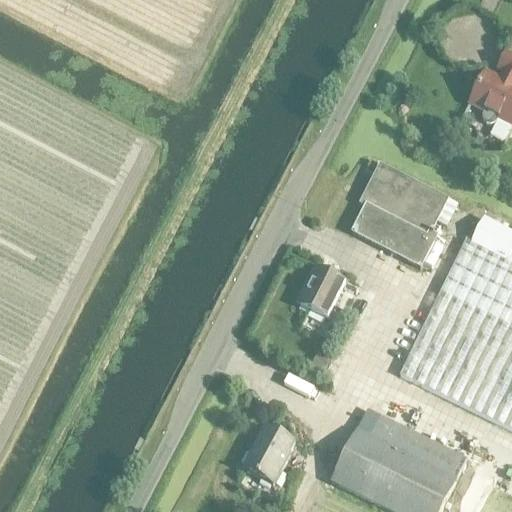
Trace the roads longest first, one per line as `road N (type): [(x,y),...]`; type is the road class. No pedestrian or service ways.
road 1 (unclassified): [(131,511),(398,0)]
road 2 (unknown): [(283,219),(387,273),(390,311),(364,374),(338,398),(304,400),(213,352)]
